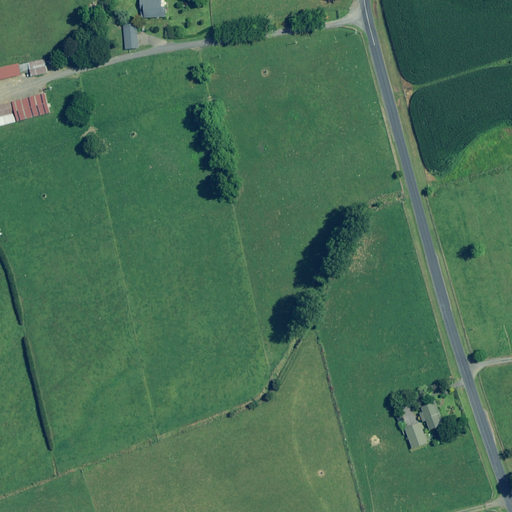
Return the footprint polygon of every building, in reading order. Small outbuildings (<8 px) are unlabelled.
[(166,17),(164,0),(140,0),(142,18),(166,17)] [(138,48),(136,24),(123,26),(126,49),(138,48)] [(0,79),(21,75),(31,72),(32,78),(48,74),(44,58),(0,68),(0,79)] [(50,113),(45,94),(13,102),(18,121),(50,113)] [(0,126),(16,122),(12,103),(0,106),(0,126)] [(427,444),(413,403),(400,407),(407,428),(406,428),(412,449),(427,444)] [(443,426),(436,403),(422,408),(423,413),(420,414),(423,422),(427,421),(430,430),(443,426)]
